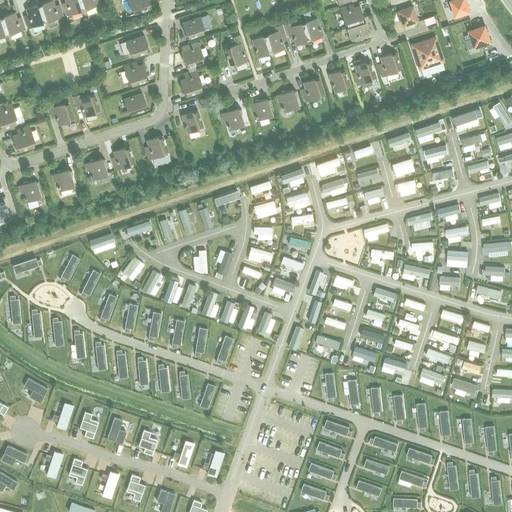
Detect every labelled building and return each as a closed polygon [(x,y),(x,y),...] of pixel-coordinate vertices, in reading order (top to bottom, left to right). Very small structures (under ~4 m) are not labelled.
[(44,13),(40,14),(43,23),(58,18),(62,17),(60,8),(56,10),(52,0),(50,0),(41,3),(44,13)] [(81,11),(78,1),(81,0),(64,0),(67,6),(63,7),(65,16),(81,11)] [(81,0),(78,1),(81,11),(101,4),(100,0),(81,0)] [(127,0),(130,9),(132,9),(134,13),(151,8),(148,0),(127,0)] [(450,0),(449,0),(454,17),(471,11),(466,0),(450,0)] [(44,13),(41,3),(25,8),(29,18),(25,20),(27,28),(43,23),(40,14),(44,13)] [(402,26),(417,21),(412,5),(397,11),(402,26)] [(346,23),(347,27),(355,24),(354,20),(361,18),(363,17),(359,6),(348,10),(346,6),(339,8),(344,23),(346,23)] [(6,25),(2,26),(5,36),(20,31),(24,29),(22,21),(18,22),(14,12),(3,16),(6,25)] [(433,15),(423,19),(425,24),(435,21),(433,15)] [(181,23),(186,39),(203,33),(202,28),(204,28),(200,16),(181,23)] [(308,30),(304,32),(306,39),(310,38),(311,40),(322,36),(316,17),(304,21),(305,23),(308,30)] [(355,24),(347,27),(346,27),(349,39),(368,33),(364,21),(363,22),(361,18),(354,20),(355,24)] [(308,30),(305,23),(301,24),(300,22),(291,26),(290,22),(284,24),(289,38),(292,37),(295,45),(307,41),(306,39),(304,32),(308,30)] [(266,44),(268,52),(272,51),(273,52),(284,49),(280,36),(285,34),(281,24),(275,27),(276,30),(266,34),(267,35),(270,43),(266,44)] [(471,38),(466,40),(468,48),(474,46),(475,47),(482,44),(484,49),(484,50),(493,47),(492,47),(490,41),(491,41),(485,25),(469,31),(471,38)] [(149,51),(144,35),(125,41),(129,53),(130,52),(132,57),(149,51)] [(232,36),(235,44),(224,48),(230,65),(234,63),(235,65),(246,61),(237,35),(232,36)] [(251,39),(257,58),(269,54),(268,52),(266,44),(270,43),(267,35),(263,37),(262,35),(251,39)] [(434,38),(412,46),(419,67),(441,60),(434,38)] [(182,51),(180,51),(185,67),(202,62),(201,57),(203,57),(198,41),(190,44),(181,47),(182,51)] [(381,77),(385,75),(397,71),(396,70),(401,68),(395,51),(379,56),(383,68),(379,69),(381,77)] [(356,85),(360,84),(371,80),(371,78),(375,77),(370,60),(353,65),(357,75),(353,76),(356,85)] [(148,80),(143,64),(131,68),(130,64),(123,66),(128,81),(129,81),(131,85),(148,80)] [(328,73),(334,92),(345,88),(345,87),(349,85),(344,68),(328,73)] [(202,85),(197,70),(190,72),(191,76),(179,80),(184,96),(201,91),(200,86),(202,85)] [(304,102),(308,101),(320,97),(319,95),(324,94),(318,77),(302,82),(306,93),(302,95),(304,102)] [(278,102),(280,102),(283,112),(299,107),(296,97),(296,91),(294,91),(293,89),(288,91),(281,91),(281,93),(276,95),(278,102)] [(94,93),(79,97),(78,94),(72,96),(76,105),(80,104),(84,117),(95,113),(95,111),(99,110),(94,93)] [(147,109),(142,93),(123,99),(127,110),(128,110),(130,114),(147,109)] [(206,97),(199,99),(202,107),(208,105),(206,97)] [(253,110),(257,121),(272,115),(269,106),(269,100),(267,100),(267,98),(261,100),(254,100),(254,102),(249,103),(251,111),(253,110)] [(68,101),(53,106),(52,103),(47,104),(50,114),(54,113),(58,125),(70,121),(69,120),(74,118),(68,101)] [(511,120),(499,101),(492,105),(505,124),(511,120)] [(0,128),(16,123),(14,119),(16,118),(11,103),(4,105),(5,109),(0,110),(0,128)] [(225,120),(228,130),(244,125),(241,115),(241,109),(239,109),(238,107),(233,109),(226,109),(226,111),(221,113),(223,120),(225,120)] [(198,128),(202,126),(197,109),(181,114),(187,133),(198,129),(198,128)] [(477,118),(474,109),(452,116),(455,125),(477,118)] [(441,129),(439,121),(415,129),(418,137),(441,129)] [(34,146),(32,141),(34,141),(29,125),(22,128),(23,132),(11,136),(17,152),(34,146)] [(511,140),(511,131),(495,136),(497,144),(511,140)] [(410,139),(408,132),(386,139),(388,146),(410,139)] [(483,140),(480,133),(461,138),(463,146),(483,140)] [(148,160),(152,158),(163,155),(163,153),(168,151),(162,134),(146,140),(149,150),(145,151),(148,160)] [(372,151),(370,144),(353,150),(356,157),(372,151)] [(447,152),(445,144),(424,149),(426,158),(447,152)] [(129,145),(113,151),(117,162),(113,164),(115,171),(130,166),(130,164),(134,162),(129,145)] [(340,164),(337,156),(316,164),(318,171),(340,164)] [(90,175),(92,180),(108,175),(105,166),(104,159),(102,159),(102,157),(96,159),(90,159),(90,161),(84,163),(87,170),(89,170),(90,175)] [(413,165),(411,158),(391,163),(393,171),(413,165)] [(488,167),(487,160),(467,165),(469,172),(488,167)] [(304,176),(301,167),(280,174),(283,183),(304,176)] [(376,167),(357,173),(359,180),(378,175),(376,167)] [(54,182),(55,181),(59,191),(74,186),(71,177),(71,170),(69,170),(69,168),(63,170),(56,170),(56,172),(51,174),(54,182)] [(453,175),(452,168),(433,172),(434,179),(453,175)] [(344,186),(342,178),(321,184),(323,192),(344,186)] [(25,202),(26,202),(41,197),(38,188),(38,181),(36,181),(35,179),(30,181),(23,181),(23,183),(18,185),(20,193),(22,192),(24,197),(25,202)] [(416,186),(414,179),(396,183),(398,190),(416,186)] [(271,187),(269,180),(250,186),(252,193),(271,187)] [(381,188),(363,193),(365,200),(383,194),(381,188)] [(237,191),(214,198),(216,206),(240,198),(237,191)] [(306,191),(286,197),(288,204),(309,198),(306,191)] [(500,200),(498,192),(479,197),(480,204),(500,200)] [(347,203),(346,197),(326,201),(327,208),(347,203)] [(275,207),(273,200),(253,205),(255,213),(275,207)] [(0,221),(2,221),(3,222),(10,220),(9,215),(10,213),(7,209),(5,202),(3,203),(1,201),(0,202),(0,221)] [(460,211),(458,203),(436,209),(438,217),(460,211)] [(206,207),(198,209),(205,229),(212,227),(206,207)] [(185,208),(177,211),(185,234),(193,232),(185,208)] [(432,219),(430,212),(407,217),(409,224),(432,219)] [(313,219),(312,213),(290,217),(291,223),(313,219)] [(500,221),(499,215),(481,218),(482,224),(500,221)] [(166,218),(159,221),(166,242),(173,240),(166,218)] [(149,220),(126,228),(128,236),(152,228),(149,220)] [(386,223),(364,228),(366,236),(388,230),(386,223)] [(468,233),(466,225),(445,229),(446,237),(468,233)] [(271,234),(272,226),(254,226),(254,233),(271,234)] [(111,233),(89,241),(92,249),(114,242),(111,233)] [(310,241),(290,237),(289,244),(309,248),(310,241)] [(508,249),(507,240),(483,243),(484,251),(508,249)] [(270,259),(272,252),(251,246),(248,253),(270,259)] [(393,258),(394,251),(371,248),(370,256),(393,258)] [(205,250),(198,250),(199,273),(207,272),(205,250)] [(466,266),(467,251),(448,250),(447,265),(466,266)] [(233,254),(225,251),(217,272),(222,274),(225,275),(233,254)] [(60,275),(59,279),(63,281),(65,278),(68,279),(79,258),(72,254),(60,275)] [(303,263),(283,255),(280,262),(300,270),(303,263)] [(140,261),(133,256),(121,272),(128,277),(140,261)] [(35,257),(12,265),(15,273),(37,265),(41,264),(40,259),(36,260),(35,257)] [(430,269),(404,263),(402,271),(428,277),(430,269)] [(259,277),(261,271),(244,265),(242,271),(259,277)] [(504,274),(504,266),(485,265),(485,273),(504,274)] [(81,290),(79,293),(84,296),(86,292),(89,294),(100,273),(92,269),(81,290)] [(160,274),(152,270),(142,290),(149,294),(160,274)] [(315,294),(323,272),(316,270),(308,291),(315,294)] [(353,280),(336,274),(334,280),(351,286),(353,280)] [(459,285),(459,277),(440,276),(439,283),(459,285)] [(295,284),(275,277),(273,284),(292,291),(295,284)] [(178,282),(170,279),(162,300),(170,303),(178,282)] [(196,286),(189,283),(181,305),(188,308),(196,286)] [(499,297),(501,290),(476,284),(474,290),(499,297)] [(396,293),(376,287),(373,294),(393,301),(396,293)] [(217,293),(209,290),(201,313),(209,316),(217,293)] [(100,316),(99,320),(103,321),(105,318),(108,319),(116,296),(108,293),(100,316)] [(14,295),(9,295),(12,323),(20,322),(18,298),(14,299),(14,295)] [(350,310),(352,303),(334,298),(332,305),(350,310)] [(423,310),(425,304),(406,298),(404,303),(423,310)] [(315,322),(322,301),(314,299),(308,320),(315,322)] [(234,303),(226,301),(219,320),(227,323),(234,303)] [(124,327),(123,331),(128,332),(129,328),(132,328),(137,305),(129,303),(124,327)] [(254,307),(246,304),(238,326),(246,329),(254,307)] [(36,308),(31,309),(33,337),(42,336),(39,312),(36,312),(36,308)] [(382,321),(384,314),(368,309),(366,316),(382,321)] [(462,322),(464,315),(443,309),(441,316),(462,322)] [(271,314),(264,311),(257,330),(264,333),(271,314)] [(148,335),(147,339),(152,340),(153,336),(156,337),(161,313),(153,312),(148,335)] [(344,328),(346,322),(326,316),(324,322),(344,328)] [(56,317),(51,317),(54,345),(63,344),(60,321),(57,321),(56,317)] [(419,324),(400,318),(398,324),(417,330),(419,324)] [(171,343),(170,347),(175,348),(176,344),(179,344),(184,321),(176,319),(171,343)] [(488,332),(490,325),(474,320),(472,327),(488,332)] [(304,328),(296,325),(288,346),(296,349),(304,328)] [(194,351),(194,355),(199,356),(199,352),(203,352),(207,328),(198,327),(194,351)] [(383,342),(385,335),(362,328),(360,336),(383,342)] [(78,329),(73,330),(76,358),(84,357),(82,333),(78,333),(78,329)] [(452,342),(453,336),(434,330),(432,336),(452,342)] [(338,348),(340,341),(318,334),(315,341),(338,348)] [(216,358),(215,362),(220,363),(221,360),(224,361),(232,338),(225,335),(216,358)] [(486,344),(467,339),(465,348),(483,352),(486,344)] [(99,341),(94,341),(97,369),(106,368),(103,345),(100,345),(99,341)] [(374,361),(377,352),(355,345),(352,354),(374,361)] [(447,363),(450,355),(429,347),(426,355),(447,363)] [(511,356),(511,348),(502,348),(502,356),(511,356)] [(120,349),(115,350),(118,377),(127,377),(124,353),(121,353),(120,349)] [(141,356),(136,357),(139,385),(148,384),(145,360),(142,360),(141,356)] [(404,371),(406,364),(385,357),(382,365),(404,371)] [(481,365),(464,360),(462,367),(479,372),(481,365)] [(162,363),(157,364),(160,392),(168,391),(166,367),(163,367),(162,363)] [(445,375),(424,367),(421,375),(442,383),(445,375)] [(183,370),(178,371),(181,399),(189,398),(187,374),(184,374),(183,370)] [(333,372),(325,373),(327,397),(328,401),(333,400),(332,396),(336,396),(333,372)] [(474,393),(477,384),(454,377),(451,386),(474,393)] [(28,378),(24,384),(32,389),(28,396),(39,402),(43,395),(47,388),(28,378)] [(356,379),(347,380),(350,404),(350,408),(355,407),(355,403),(358,403),(356,379)] [(207,383),(199,405),(206,408),(214,385),(207,383)] [(379,386),(371,387),(373,411),(373,415),(378,414),(378,410),(381,410),(379,386)] [(511,397),(511,389),(492,389),(492,396),(511,397)] [(402,394),(393,395),(396,419),(396,423),(401,422),(401,418),(404,418),(402,394)] [(63,402),(55,426),(65,429),(73,405),(63,402)] [(425,402),(417,403),(419,427),(419,431),(424,431),(424,427),(427,426),(425,402)] [(448,410),(439,411),(442,435),(442,439),(447,438),(447,434),(450,434),(448,410)] [(84,411),(78,427),(85,429),(83,435),(92,438),(98,421),(89,418),(91,413),(84,411)] [(113,417),(106,438),(121,443),(125,431),(118,429),(121,420),(113,417)] [(471,418),(462,418),(465,442),(465,446),(470,446),(470,442),(473,441),(471,418)] [(326,419),(324,427),(346,435),(350,436),(352,431),(348,430),(349,427),(326,419)] [(493,426),(485,427),(488,450),(489,454),(493,454),(493,450),(496,449),(493,426)] [(142,429),(137,445),(144,447),(142,452),(151,455),(156,439),(149,436),(150,432),(142,429)] [(370,437),(368,442),(372,443),(395,451),(398,443),(375,435),(374,438),(370,437)] [(184,440),(176,463),(186,467),(194,443),(184,440)] [(319,441),(316,448),(339,457),(343,458),(344,454),(341,452),(342,449),(319,441)] [(7,445),(0,459),(11,464),(15,457),(24,461),(27,454),(7,445)] [(409,447),(407,455),(429,463),(433,464),(435,459),(431,458),(432,455),(409,447)] [(214,450),(206,473),(215,476),(223,453),(214,450)] [(53,451),(45,474),(54,478),(62,454),(53,451)] [(73,458),(68,474),(76,477),(75,482),(81,484),(87,468),(80,466),(82,461),(73,458)] [(366,458),(364,466),(386,474),(389,466),(366,458)] [(451,461),(447,462),(447,466),(450,489),(458,489),(455,465),(452,465),(451,461)] [(311,462),(308,470),(331,478),(335,480),(336,475),(333,474),(334,470),(311,462)] [(474,469),(469,470),(469,473),(472,497),(480,496),(478,473),(474,473),(474,469)] [(109,470),(101,494),(110,497),(118,473),(109,470)] [(402,470),(399,478),(422,486),(426,487),(427,482),(423,481),(425,478),(402,470)] [(0,490),(1,491),(5,484),(13,489),(17,482),(0,471),(0,490)] [(131,474),(125,490),(133,493),(132,498),(139,501),(144,484),(138,482),(139,477),(131,474)] [(495,476),(491,477),(491,481),(494,504),(502,503),(499,480),(496,480),(495,476)] [(359,479),(356,487),(379,495),(381,487),(359,479)] [(304,483),(301,491),(324,499),(327,500),(329,495),(325,494),(326,491),(304,483)] [(159,488),(156,499),(163,502),(159,511),(168,511),(175,493),(166,490),(159,488)] [(393,498),(393,506),(417,507),(421,507),(421,502),(417,502),(417,498),(393,498)] [(192,499),(187,511),(204,511),(206,509),(200,507),(201,502),(192,499)] [(70,501),(67,510),(71,511),(93,511),(94,510),(70,501)]
